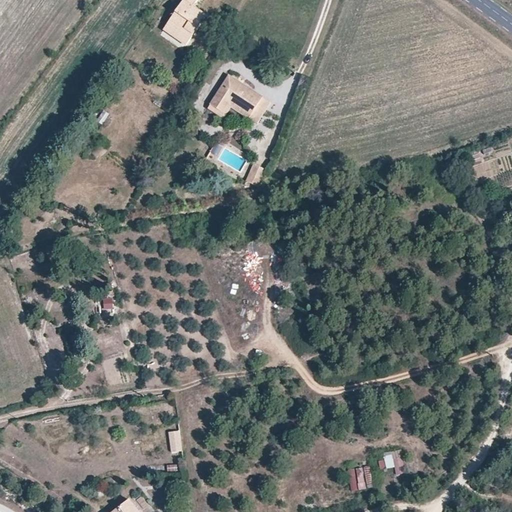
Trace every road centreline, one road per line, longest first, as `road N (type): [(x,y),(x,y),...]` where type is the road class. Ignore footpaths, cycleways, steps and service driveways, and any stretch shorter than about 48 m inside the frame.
road 1 (track): [(0,420),(293,360)]
road 2 (track): [(270,331),(310,382),(332,390),(511,344)]
road 3 (track): [(382,511),(438,508),(490,438),(511,370)]
